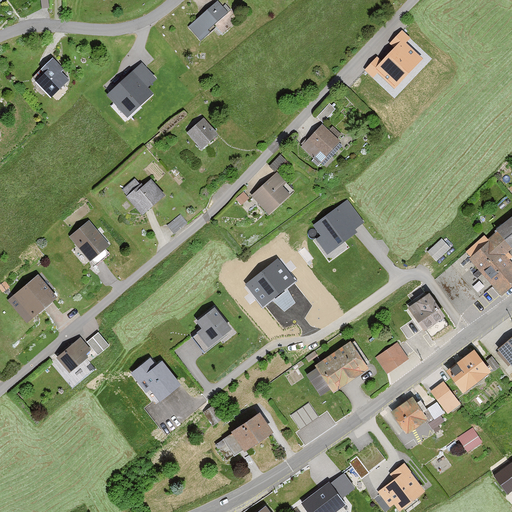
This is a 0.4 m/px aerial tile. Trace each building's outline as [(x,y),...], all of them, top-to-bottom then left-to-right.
[(203,32),(225,13),(216,2),(186,27),(198,42),(206,35),(203,32)] [(395,89),(420,62),(402,46),(377,73),(395,89)] [(30,80),(48,100),(68,82),(50,62),(30,80)] [(133,77),(109,98),(127,118),(151,97),(133,77)] [(185,134),(198,151),(215,139),(202,121),(185,134)] [(315,164),(336,142),(319,126),(298,148),(315,164)] [(283,154),(270,162),(275,170),(287,162),(283,154)] [(265,215),(288,194),(273,177),(249,198),(265,215)] [(141,218),(163,199),(148,181),(126,201),(141,218)] [(351,202),(316,228),(324,238),(320,242),(331,254),(369,225),(351,202)] [(183,213),(168,223),(174,231),(189,221),(183,213)] [(511,216),(493,231),(495,233),(508,251),(511,248),(511,216)] [(68,238),(87,263),(107,246),(88,222),(68,238)] [(511,255),(508,251),(495,233),(485,240),(483,237),(464,251),(498,295),(511,284),(511,255)] [(434,262),(450,248),(442,239),(426,253),(434,262)] [(295,281),(277,259),(245,285),(263,307),(295,281)] [(45,318),(71,299),(50,277),(26,296),(45,318)] [(442,317),(426,294),(404,308),(420,332),(442,317)] [(221,304),(201,320),(203,323),(199,326),(202,330),(193,337),(207,353),(240,324),(221,304)] [(511,336),(494,351),(511,372),(511,336)] [(78,381),(101,360),(96,354),(103,347),(91,339),(62,361),(78,381)] [(330,395),(367,370),(348,343),(312,368),(330,395)] [(385,373),(407,359),(397,344),(376,357),(385,373)] [(488,374),(471,352),(442,374),(459,396),(488,374)] [(180,386),(161,361),(156,366),(150,358),(130,373),(146,393),(151,389),(160,401),(180,386)] [(459,406),(441,383),(428,392),(446,416),(459,406)] [(393,416),(407,435),(424,423),(411,404),(393,416)] [(259,449),(274,437),(260,417),(246,428),(231,435),(223,441),(234,459),(243,454),(245,457),(259,449)] [(465,452),(481,442),(472,429),(456,439),(465,452)] [(502,495),(511,488),(511,462),(490,478),(502,495)] [(399,505),(422,486),(403,463),(394,470),(398,475),(380,490),(390,503),(395,499),(399,505)] [(328,511),(344,500),(329,481),(304,500),(313,511),(328,511)] [(273,511),(266,502),(253,511),(251,511),(273,511)]
